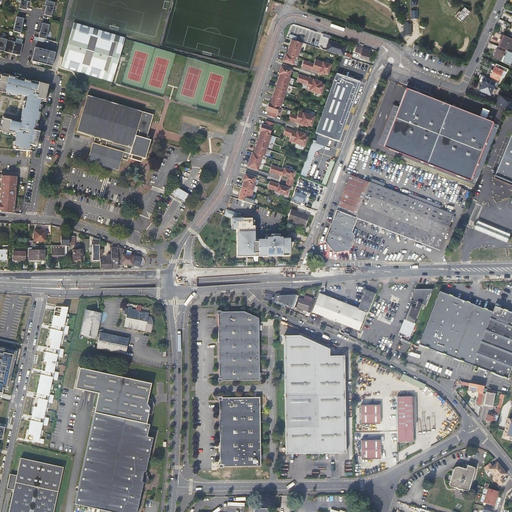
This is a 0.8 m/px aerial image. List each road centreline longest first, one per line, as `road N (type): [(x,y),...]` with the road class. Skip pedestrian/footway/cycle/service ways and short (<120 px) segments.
road 1 (residential): [(391,60),(381,44),(297,16),(282,20),(225,186),(191,231)]
road 2 (secondary): [(346,271),(12,279)]
road 3 (secondary): [(23,287),(320,280)]
road 4 (residential): [(243,287),(262,305),(444,388),(467,414),(458,438)]
road 5 (residential): [(391,60),(372,76),(299,270)]
road 6 (unclassified): [(173,487),(342,486),(389,477)]
road 7 (residential): [(37,289),(0,498)]
road 8 (unknown): [(397,472),(389,456),(387,390),(416,388),(434,420),(400,453)]
road 9 (residential): [(20,70),(50,77),(56,92),(32,217)]
road 10 (track): [(79,82),(159,112),(138,197)]
road 11 (residential): [(501,0),(459,85),(391,60)]
road 12 (secondary): [(170,274),(12,279)]
road 13 (secondary): [(177,353),(173,487)]
road 14 (secondary): [(37,289),(170,291)]
road 15 (residential): [(32,217),(81,225),(147,251)]
